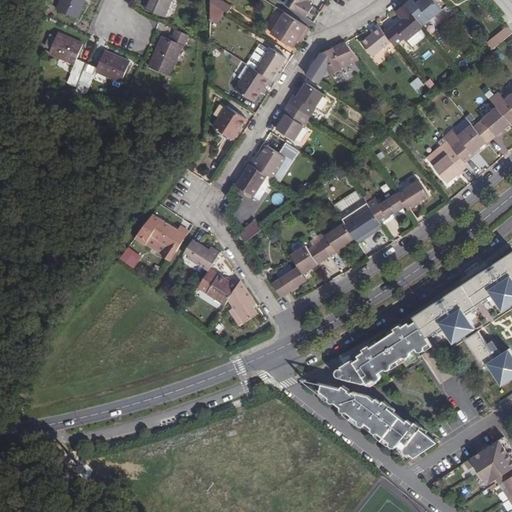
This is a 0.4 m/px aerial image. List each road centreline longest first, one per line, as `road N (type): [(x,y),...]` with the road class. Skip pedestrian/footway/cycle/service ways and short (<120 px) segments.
road 1 (residential): [(395,0),(309,50),(205,209),(299,338)]
road 2 (residential): [(0,436),(153,398),(264,355)]
road 3 (residential): [(299,338),(405,278),(511,195)]
road 4 (residential): [(264,355),(404,478)]
